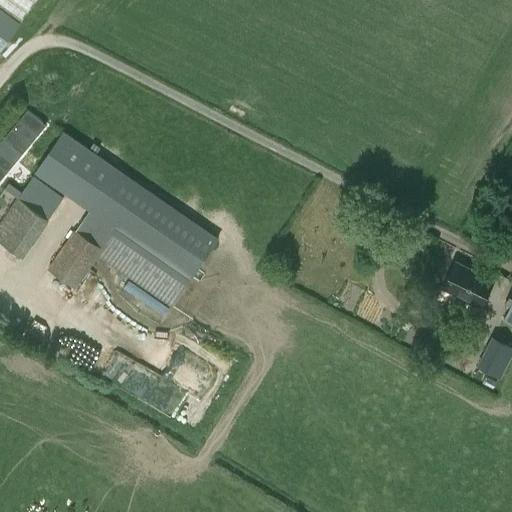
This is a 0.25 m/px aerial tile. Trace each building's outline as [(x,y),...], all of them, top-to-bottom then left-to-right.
[(0,0),(0,49),(36,0),(0,0)] [(0,178),(46,124),(28,109),(0,142),(0,178)] [(219,237),(63,129),(21,191),(8,182),(4,188),(12,195),(9,199),(14,202),(0,222),(0,241),(23,257),(49,219),(48,218),(65,194),(89,211),(75,230),(74,230),(47,269),(75,288),(98,256),(171,307),(219,237)] [(479,305),(493,280),(456,260),(442,285),(479,305)] [(477,366),(490,372),(500,377),(502,373),(511,352),(511,345),(498,339),(491,336),(477,366)]
